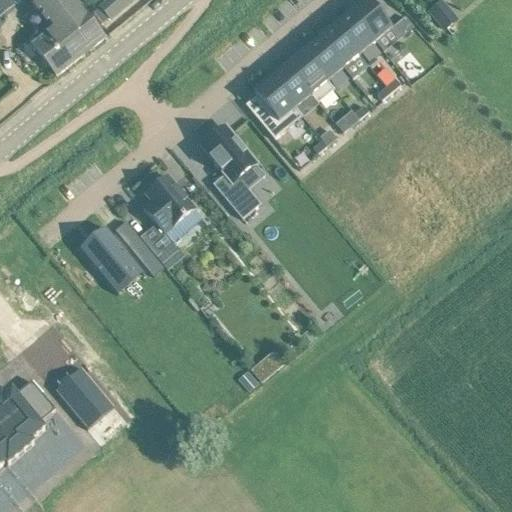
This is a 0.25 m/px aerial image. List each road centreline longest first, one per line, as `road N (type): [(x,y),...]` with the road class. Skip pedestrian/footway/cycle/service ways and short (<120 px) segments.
road 1 (tertiary): [(0,151),(182,0)]
road 2 (residential): [(169,135),(331,0)]
road 3 (residential): [(44,238),(169,135)]
road 4 (residential): [(130,88),(14,167),(0,168)]
